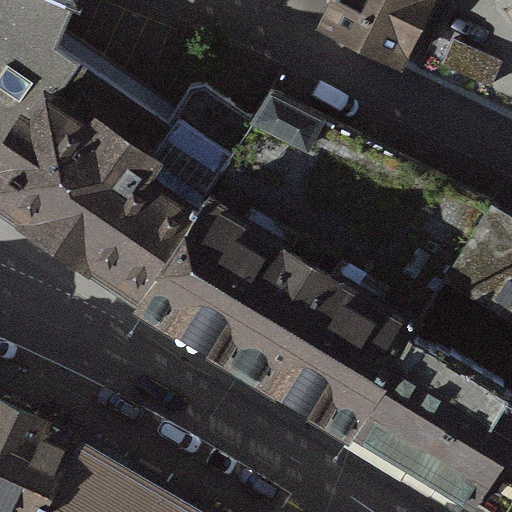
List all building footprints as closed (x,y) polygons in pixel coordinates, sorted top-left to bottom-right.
[(74,0),(0,0),(0,199),(142,296),(257,117),(207,82),(192,84),(170,120),(58,41),(74,0)] [(335,0),(323,25),(400,64),(432,0),(335,0)] [(503,61),(455,40),(444,64),(492,85),(503,61)] [(257,117),(142,296),(354,424),(413,330),(448,273),(492,199),(276,89),(257,117)] [(511,211),(492,199),(448,273),(511,310),(511,211)] [(413,330),(354,424),(496,511),(504,511),(511,499),(511,391),(502,386),(505,380),(452,347),(449,353),(413,330)] [(36,511),(78,428),(0,392),(0,511),(36,511)] [(222,511),(78,428),(36,511),(222,511)]
